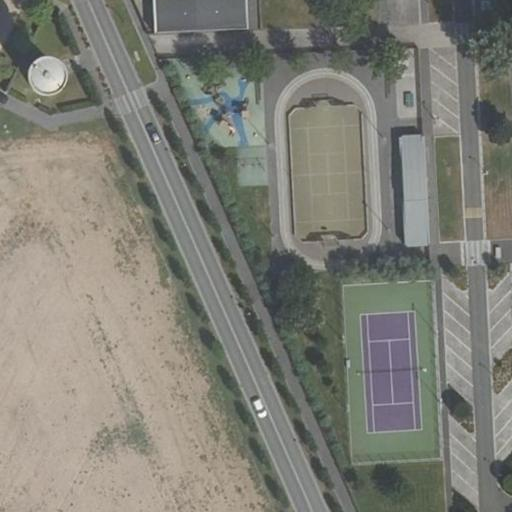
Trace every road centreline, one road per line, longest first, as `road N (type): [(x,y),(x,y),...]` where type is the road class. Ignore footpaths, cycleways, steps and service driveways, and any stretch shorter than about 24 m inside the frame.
road 1 (tertiary): [(313,511),(88,0)]
road 2 (residential): [(454,0),(495,511)]
